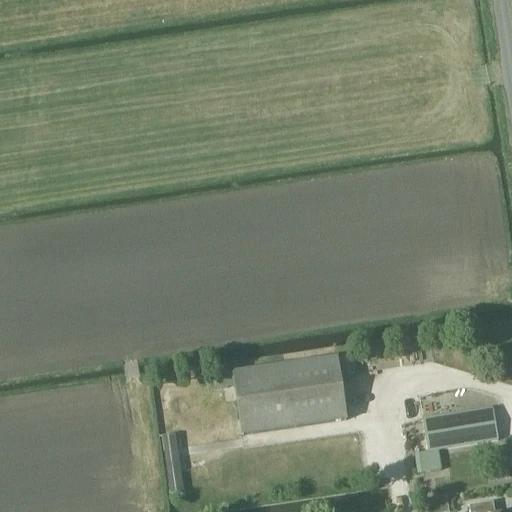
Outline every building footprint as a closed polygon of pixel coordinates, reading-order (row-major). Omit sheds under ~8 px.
[(347,421),(338,359),(233,374),(206,377),(209,392),(235,388),(242,436),(347,421)] [(493,410),(422,421),(427,453),(416,455),(418,475),(441,472),(438,452),(498,442),(493,410)] [(170,496),(183,494),(175,436),(162,438),(170,496)] [(448,511),(446,498),(421,502),(423,511),(448,511)] [(494,511),(492,503),(469,507),(469,511),(494,511)]
